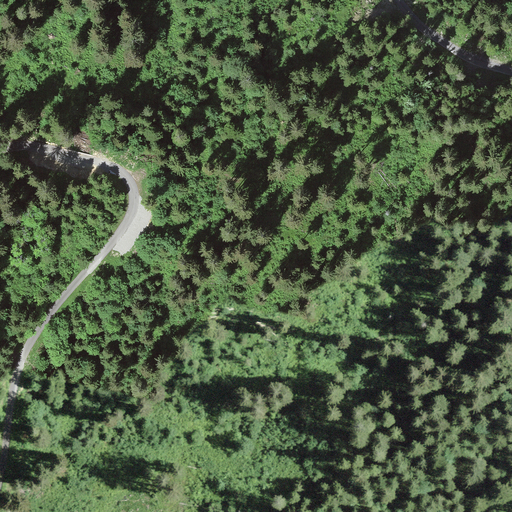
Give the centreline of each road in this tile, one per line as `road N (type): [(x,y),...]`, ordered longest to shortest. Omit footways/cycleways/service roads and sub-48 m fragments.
road 1 (track): [(0,149),(33,145),(109,164),(133,192),(119,232),(26,350),(0,480)]
road 2 (unclassified): [(511,71),(440,40),(400,0)]
